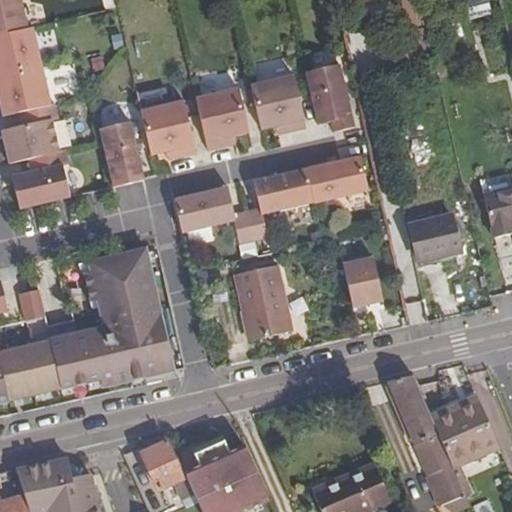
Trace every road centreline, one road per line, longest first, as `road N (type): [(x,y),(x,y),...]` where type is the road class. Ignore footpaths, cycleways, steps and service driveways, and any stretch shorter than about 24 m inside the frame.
road 1 (tertiary): [(202,405),(491,336)]
road 2 (tertiary): [(0,453),(202,405)]
road 3 (residential): [(202,405),(163,235),(146,216)]
road 4 (residential): [(323,152),(165,190),(146,216)]
road 5 (residential): [(146,216),(132,230),(1,260),(0,254)]
